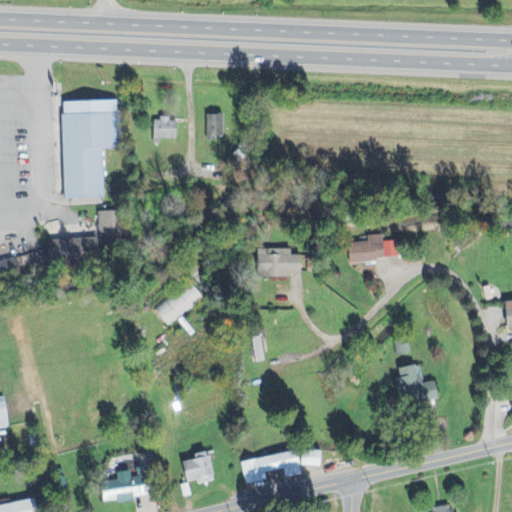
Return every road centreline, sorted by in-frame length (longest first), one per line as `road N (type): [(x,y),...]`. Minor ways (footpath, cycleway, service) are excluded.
road 1 (trunk): [(0,45),(511,70)]
road 2 (trunk): [(511,31),(0,15)]
road 3 (residential): [(496,446),(489,338),(476,301),(447,270),(414,271),(335,338)]
road 4 (tertiary): [(211,511),(511,442)]
